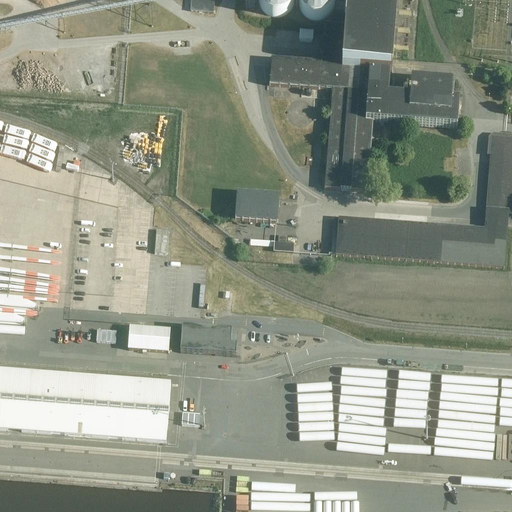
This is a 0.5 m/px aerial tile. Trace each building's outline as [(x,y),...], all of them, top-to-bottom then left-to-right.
[(216,0),(191,0),(190,13),(215,15),(216,0)] [(328,91),(320,189),(367,191),(372,126),(459,132),(460,98),(453,97),(453,80),(411,76),(410,94),(387,92),(394,0),(339,0),(338,25),(324,24),(320,61),(272,57),(269,87),(328,91)] [(488,230),(338,219),(335,258),(509,271),(511,225),(511,137),(495,137),(488,230)] [(282,197),(239,194),(238,221),(281,224),(282,197)] [(159,232),(159,254),(169,254),(170,232),(159,232)] [(297,254),(297,245),(278,245),(278,253),(297,254)] [(111,329),(83,327),(81,351),(109,352),(111,329)] [(182,329),(180,355),(236,359),(237,348),(230,347),(231,333),(182,329)] [(130,330),(128,352),(168,355),(170,333),(130,330)] [(171,388),(0,374),(0,435),(168,447),(171,388)] [(300,389),(324,385),(322,374),(298,379),(300,389)] [(490,459),(490,474),(499,474),(509,475),(509,465),(498,465),(499,459),(490,459)]
